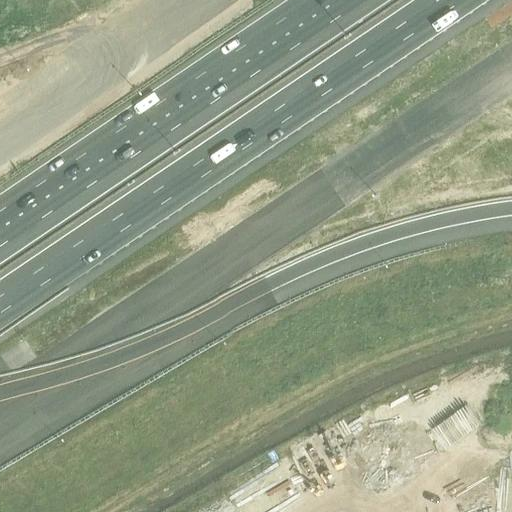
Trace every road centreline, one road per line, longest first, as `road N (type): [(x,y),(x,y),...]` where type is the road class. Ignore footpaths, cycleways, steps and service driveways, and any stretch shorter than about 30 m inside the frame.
road 1 (motorway): [(0,403),(511,60)]
road 2 (motorway): [(0,428),(330,256),(404,228),(511,208)]
road 3 (motorway): [(0,311),(459,0)]
road 4 (motorway): [(341,0),(0,231)]
road 5 (motorway): [(196,0),(0,135)]
